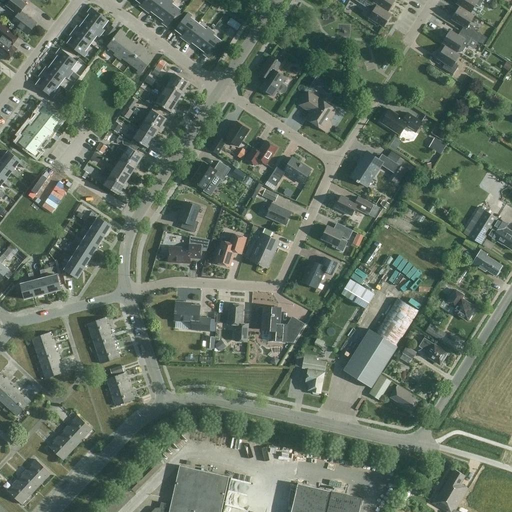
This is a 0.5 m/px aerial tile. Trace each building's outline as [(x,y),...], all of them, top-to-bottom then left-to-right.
[(11,23),(27,35),(36,23),(21,11),(26,4),(20,0),(10,0),(6,5),(18,14),(11,23)] [(144,9),(151,0),(136,0),(141,3),(139,5),(144,9)] [(157,16),(169,0),(151,0),(144,9),(149,13),(151,11),(157,16)] [(171,0),(169,0),(157,16),(164,21),(162,23),(167,27),(180,10),(172,4),(174,2),(171,0)] [(391,15),(388,13),(367,0),(354,0),(373,11),(369,17),(384,26),(391,15)] [(367,0),(388,13),(395,0),(367,0)] [(465,11),(469,14),(471,12),(476,5),(479,7),(483,0),(457,0),(456,3),(461,5),(466,9),(465,11)] [(474,17),(469,14),(465,11),(466,9),(461,5),(452,18),(464,26),(461,31),(471,38),(472,37),(479,42),(483,44),(487,38),(472,28),(473,26),(469,24),(474,17)] [(85,21),(102,34),(104,30),(102,28),(108,20),(91,8),(87,13),(90,14),(85,21)] [(185,41),(198,24),(190,18),(192,15),(188,13),(175,30),(182,35),(180,37),(185,41)] [(99,37),(102,34),(85,21),(80,27),(78,26),(74,31),(91,44),(97,36),(99,37)] [(0,54),(8,61),(17,49),(14,46),(20,38),(0,22),(0,54)] [(236,22),(232,27),(237,30),(241,25),(236,22)] [(198,47),(211,30),(208,27),(206,30),(198,24),(185,41),(190,44),(192,42),(198,47)] [(110,26),(104,35),(109,39),(116,30),(110,26)] [(117,57),(130,40),(124,35),(125,33),(120,29),(107,46),(115,52),(114,55),(117,57)] [(211,30),(198,47),(205,52),(203,54),(208,58),(221,41),(213,35),(215,33),(211,30)] [(91,44),(74,31),(70,36),(72,37),(67,44),(84,57),(87,53),(85,51),(91,44)] [(467,45),(471,38),(461,31),(458,36),(450,31),(443,42),(446,44),(452,48),(450,50),(456,54),(458,51),(460,52),(463,52),(467,45)] [(130,64),(143,47),(138,43),(137,45),(130,40),(117,57),(121,60),(122,58),(130,64)] [(459,56),(456,54),(450,50),(452,48),(446,44),(445,47),(444,47),(437,58),(445,63),(442,68),(453,74),(459,65),(455,63),(459,56)] [(143,47),(130,64),(138,70),(137,72),(140,75),(153,58),(147,53),(148,51),(143,47)] [(53,62),(71,75),(73,71),(71,70),(77,62),(60,49),(56,54),(58,55),(53,62)] [(270,56),(260,71),(267,75),(259,87),(273,96),(277,90),(281,93),(285,92),(287,89),(286,86),(282,83),(286,77),(276,71),(281,63),(270,56)] [(511,65),(511,64),(506,61),(503,67),(508,71),(511,65)] [(71,75),(53,62),(49,68),(46,67),(43,71),(60,84),(66,77),(68,78),(71,75)] [(164,66),(158,63),(153,72),(158,75),(164,66)] [(60,84),(43,71),(39,77),(41,78),(36,85),(53,98),(56,94),(54,93),(60,84)] [(162,79),(185,94),(187,91),(185,90),(189,83),(175,74),(171,80),(168,78),(169,78),(164,75),(162,79)] [(163,93),(177,102),(181,95),(183,97),(185,94),(162,79),(159,83),(164,86),(164,85),(167,87),(163,93)] [(326,83),(322,90),(327,93),(332,86),(326,83)] [(331,121),(337,111),(308,92),(300,105),(311,112),(306,118),(327,132),(331,125),(331,121)] [(173,109),(177,102),(163,93),(159,99),(156,98),(157,97),(152,94),(149,98),(173,113),(175,110),(173,109)] [(54,99),(60,103),(63,99),(57,95),(54,99)] [(126,106),(131,109),(137,101),(132,98),(126,106)] [(59,137),(62,134),(54,128),(60,120),(44,107),(40,112),(42,113),(37,120),(53,133),(59,137)] [(121,114),(128,119),(133,112),(126,107),(121,114)] [(389,109),(381,122),(400,135),(405,126),(415,132),(422,122),(408,113),(404,118),(389,109)] [(139,115),(162,130),(164,127),(162,125),(166,119),(152,110),(148,116),(145,114),(146,114),(141,111),(139,115)] [(140,129),(154,138),(158,132),(160,133),(162,130),(139,115),(136,119),(141,122),(141,121),(144,123),(140,129)] [(50,136),(53,133),(37,120),(32,126),(29,125),(26,129),(42,143),(48,135),(50,136)] [(237,121),(225,138),(238,146),(249,130),(237,121)] [(121,125),(116,122),(111,129),(117,132),(121,125)] [(42,143),(26,129),(22,134),(24,136),(18,142),(35,156),(38,152),(36,150),(42,143)] [(150,145),(154,138),(140,129),(136,135),(133,134),(134,133),(129,130),(126,134),(150,149),(152,146),(150,145)] [(218,136),(210,149),(217,154),(226,141),(218,136)] [(395,150),(401,140),(396,137),(390,147),(395,150)] [(441,154),(447,144),(435,137),(429,147),(441,154)] [(124,138),(122,141),(123,144),(128,147),(129,146),(136,151),(138,147),(124,138)] [(266,165),(277,148),(266,140),(259,151),(253,148),(246,159),(256,165),(259,160),(266,165)] [(97,149),(104,153),(107,147),(101,143),(97,149)] [(115,151),(139,167),(141,164),(139,162),(143,156),(136,151),(129,146),(128,147),(125,153),(122,151),(123,150),(118,147),(115,151)] [(237,156),(242,159),(248,151),(243,148),(237,156)] [(8,151),(1,161),(13,171),(14,170),(19,163),(25,169),(26,168),(28,165),(21,159),(20,161),(8,151)] [(137,170),(139,167),(115,151),(113,156),(117,159),(118,158),(120,159),(116,166),(131,175),(135,168),(137,170)] [(376,157),(367,151),(364,157),(363,158),(350,177),(368,188),(383,165),(393,171),(389,178),(398,184),(407,170),(397,163),(385,155),(381,160),(380,159),(376,157)] [(91,158),(98,163),(102,157),(94,153),(91,158)] [(273,173),(268,180),(276,186),(281,178),(285,172),(303,183),(311,170),(292,158),(288,164),(281,160),(273,173)] [(0,176),(5,181),(6,179),(11,173),(18,179),(21,175),(14,170),(13,171),(1,161),(0,161),(0,176)] [(231,169),(219,161),(214,169),(203,162),(191,181),(205,190),(214,175),(223,180),(231,169)] [(425,171),(433,169),(431,163),(423,165),(425,171)] [(126,181),(131,175),(116,166),(112,172),(110,171),(110,170),(106,167),(103,171),(127,186),(129,183),(126,181)] [(231,175),(241,182),(246,174),(236,168),(231,175)] [(125,189),(127,186),(103,171),(100,175),(105,178),(105,177),(108,179),(104,185),(118,194),(122,188),(125,189)] [(5,181),(0,176),(0,187),(3,183),(9,189),(13,185),(6,179),(5,181)] [(275,201),(278,195),(265,189),(262,195),(275,201)] [(355,202),(341,195),(335,207),(351,215),(355,208),(367,214),(372,204),(358,197),(355,202)] [(200,207),(186,201),(181,214),(180,213),(178,220),(183,222),(181,227),(195,232),(199,222),(195,220),(200,207)] [(272,203),(266,216),(285,225),(292,212),(272,203)] [(497,218),(485,210),(468,236),(481,244),(487,235),(502,245),(504,244),(511,249),(511,231),(505,227),(506,223),(498,218),(497,218)] [(96,220),(92,227),(91,228),(104,236),(111,225),(99,218),(99,216),(91,212),(89,215),(96,220)] [(85,238),(98,247),(104,236),(91,228),(92,227),(85,222),(82,226),(89,231),(85,237),(85,238)] [(348,239),(352,230),(342,225),(339,231),(327,226),(321,239),(337,246),(337,248),(343,251),(347,242),(341,239),(342,236),(348,239)] [(85,238),(85,237),(78,232),(75,236),(83,241),(79,247),(78,249),(91,257),(98,247),(85,238)] [(230,267),(233,256),(234,252),(241,254),(246,237),(232,233),(229,243),(222,240),(215,262),(230,267)] [(267,268),(272,256),(279,240),(263,233),(251,260),(267,268)] [(359,246),(363,236),(357,233),(352,244),(359,246)] [(477,245),(467,238),(463,244),(473,251),(477,245)] [(71,259),(84,268),(91,257),(78,249),(79,247),(71,243),(69,247),(76,252),(72,258),(71,259)] [(7,257),(15,248),(11,244),(3,254),(7,257)] [(200,259),(201,245),(189,244),(189,248),(169,246),(168,262),(190,263),(190,258),(200,259)] [(476,256),(472,263),(485,272),(488,271),(496,276),(502,266),(487,256),(488,254),(481,249),(476,256)] [(71,259),(72,258),(65,253),(62,257),(69,262),(64,270),(78,278),(84,268),(71,259)] [(9,270),(2,263),(7,257),(3,254),(1,256),(0,257),(0,280),(4,276),(9,270)] [(302,282),(317,288),(325,271),(332,274),(337,263),(324,257),(321,265),(312,260),(302,282)] [(358,271),(368,276),(372,268),(362,263),(358,271)] [(45,278),(49,293),(61,289),(57,275),(58,275),(56,266),(52,267),(54,275),(47,277),(45,278)] [(33,281),(37,296),(49,293),(45,278),(47,277),(45,269),(40,271),(42,279),(35,280),(33,281)] [(33,281),(35,280),(33,273),(29,274),(31,282),(21,284),(25,299),(37,296),(33,281)] [(341,294),(366,308),(375,294),(350,279),(341,294)] [(468,320),(476,308),(462,299),(464,295),(455,289),(446,303),(443,301),(440,306),(451,313),(452,311),(468,320)] [(397,346),(419,311),(397,298),(375,333),(369,329),(344,370),(372,387),(397,347),(397,346)] [(191,330),(209,331),(210,318),(199,317),(200,305),(186,304),(186,302),(176,301),(174,321),(192,322),(191,330)] [(242,323),(244,305),(229,304),(228,324),(236,325),(235,339),(247,340),(249,324),(242,323)] [(287,341),(288,326),(289,324),(280,323),(281,308),(264,307),(262,331),(272,331),(271,341),(287,342),(287,341)] [(92,337),(110,331),(106,318),(87,324),(92,337)] [(425,332),(440,341),(445,333),(430,324),(425,332)] [(110,331),(92,337),(96,351),(115,344),(110,331)] [(36,352),(55,346),(51,332),(32,339),(36,352)] [(206,341),(205,348),(207,348),(212,348),(214,348),(215,337),(206,336),(206,341)] [(325,342),(317,338),(314,345),(321,348),(325,342)] [(433,344),(424,338),(419,346),(428,352),(426,355),(440,364),(443,359),(444,360),(449,353),(434,344),(433,344)] [(220,351),(226,347),(221,340),(215,344),(220,351)] [(115,344),(96,351),(101,364),(120,357),(115,344)] [(41,366),(60,359),(55,346),(36,352),(41,366)] [(402,353),(412,359),(416,352),(406,346),(402,353)] [(324,372),(326,361),(314,359),(315,356),(305,355),(304,358),(297,357),(295,367),(307,369),(305,382),(309,383),(308,390),(312,391),(313,394),(318,394),(320,392),(321,392),(324,372)] [(276,365),(279,359),(274,356),(270,362),(276,365)] [(60,359),(41,366),(45,380),(65,373),(60,359)] [(110,369),(112,375),(124,371),(122,365),(110,369)] [(0,393),(10,383),(0,373),(0,393)] [(111,393),(130,386),(125,373),(106,379),(111,393)] [(369,394),(380,400),(391,381),(381,375),(369,394)] [(0,400),(7,407),(20,392),(10,383),(0,393),(0,400)] [(398,385),(390,397),(412,411),(418,401),(411,397),(412,394),(398,385)] [(130,386),(111,393),(115,406),(135,399),(130,386)] [(20,392),(7,407),(17,416),(30,402),(20,392)] [(68,425),(82,439),(92,429),(77,415),(68,425)] [(72,450),(82,439),(68,425),(58,436),(72,450)] [(63,460),(72,450),(58,436),(48,446),(63,460)] [(26,470),(41,484),(50,473),(35,460),(26,470)] [(221,511),(229,477),(180,466),(171,504),(161,502),(160,508),(158,507),(155,508),(151,511),(358,511),(362,498),(298,484),(291,511),(221,511)] [(461,484),(465,476),(454,469),(448,481),(444,480),(431,502),(448,511),(459,511),(456,510),(468,488),(461,484)] [(31,494),(41,484),(26,470),(16,480),(31,494)] [(22,504),(31,494),(16,480),(7,490),(22,504)]
